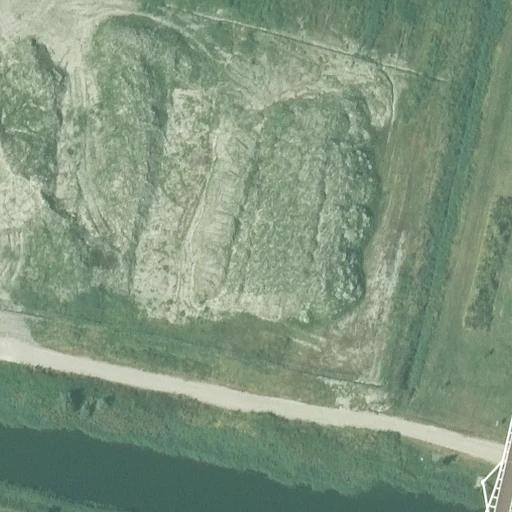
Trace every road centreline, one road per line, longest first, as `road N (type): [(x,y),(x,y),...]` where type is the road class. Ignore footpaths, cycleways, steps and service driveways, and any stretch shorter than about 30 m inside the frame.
road 1 (unclassified): [(360,423),(455,0)]
road 2 (unclassified): [(0,351),(360,423)]
road 3 (unclassified): [(360,423),(398,424),(511,458)]
